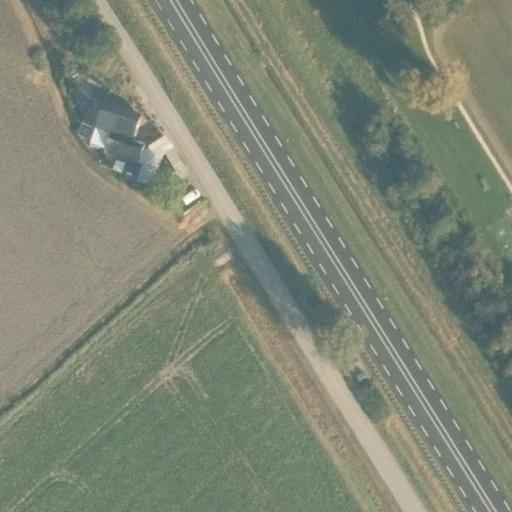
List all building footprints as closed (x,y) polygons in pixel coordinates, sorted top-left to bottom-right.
[(104,156),(138,168),(145,148),(133,144),(142,120),(104,107),(95,133),(110,139),(105,154),(104,156)] [(95,133),(90,149),(105,154),(110,139),(95,133)] [(173,140),(159,147),(165,157),(178,150),(173,140)] [(99,167),(118,174),(121,164),(103,157),(99,167)] [(125,168),(122,177),(137,182),(140,173),(125,168)] [(150,189),(152,187),(159,177),(157,174),(142,169),(140,173),(137,182),(136,184),(150,189)] [(159,177),(152,187),(166,197),(173,188),(172,188),(165,182),(159,177)]
